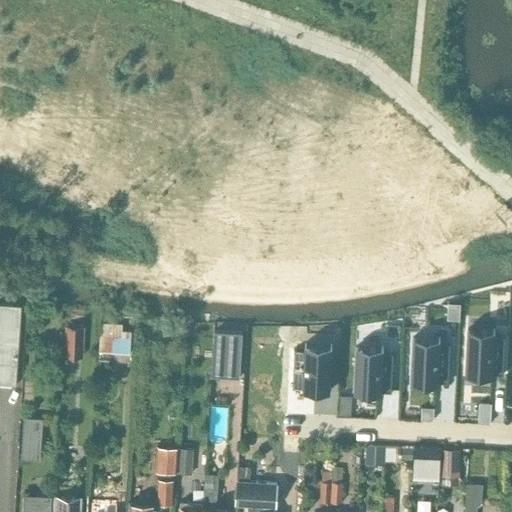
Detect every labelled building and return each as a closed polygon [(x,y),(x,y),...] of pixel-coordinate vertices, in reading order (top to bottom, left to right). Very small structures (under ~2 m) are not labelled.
[(5,83),(0,83),(0,113),(10,114),(10,104),(36,104),(36,87),(45,87),(45,65),(37,65),(37,51),(5,51),(5,83)] [(109,115),(95,115),(95,144),(113,144),(113,134),(133,134),(135,134),(135,91),(140,91),(140,82),(108,82),(109,115)] [(135,134),(133,134),(133,143),(159,143),(159,155),(180,155),(180,126),(164,126),(164,117),(168,117),(168,91),(140,91),(135,91),(135,134)] [(221,149),(204,149),(204,181),(226,181),(226,173),(252,173),(252,149),(261,149),(261,121),(221,121),(221,149)] [(322,168),(302,168),(302,200),(326,200),(326,188),(345,188),(345,196),(374,196),(374,157),(351,157),(351,148),(322,148),(322,168)] [(22,304),(0,302),(0,383),(16,385),(22,304)] [(101,322),(98,360),(109,360),(110,351),(129,352),(130,330),(120,330),(121,323),(101,322)] [(65,326),(64,357),(83,357),(84,327),(65,326)] [(467,327),(465,372),(503,374),(505,335),(495,335),(495,328),(467,327)] [(214,330),(211,376),(229,377),(237,378),(239,378),(242,331),(214,330)] [(413,335),(411,380),(448,382),(450,343),(440,343),(441,337),(413,335)] [(294,348),(292,387),(330,389),(332,344),(304,342),(304,349),(294,348)] [(355,345),(353,389),(391,391),(393,353),(383,352),(384,346),(355,345)] [(434,407),(422,407),(421,419),(433,419),(434,407)] [(23,417),(21,458),(40,459),(42,417),(23,417)] [(158,446),(157,471),(178,472),(179,448),(179,447),(158,446)] [(414,446),(413,478),(438,479),(440,447),(414,446)] [(193,449),(179,448),(178,472),(191,473),(193,449)] [(459,477),(459,449),(442,448),(441,477),(459,477)] [(250,467),(238,466),(237,477),(249,478),(250,467)] [(321,480),(319,501),(331,502),(332,481),(332,471),(322,470),(321,481),(321,480)] [(205,475),(204,488),(213,488),(214,475),(205,475)] [(174,479),(158,478),(157,502),(173,503),(174,479)] [(277,482),(272,482),(238,480),(236,503),(248,504),(247,511),(274,511),(275,505),(276,505),(277,482)] [(342,482),(332,481),(331,502),(341,502),(342,482)] [(467,483),(465,511),(476,511),(477,506),(481,503),(482,484),(467,483)] [(87,511),(96,511),(98,495),(88,494),(87,511)] [(51,511),(52,496),(23,495),(22,511),(51,511)] [(53,511),(79,511),(80,498),(54,497),(53,511)] [(384,500),(383,511),(393,511),(394,500),(384,500)] [(154,511),(155,502),(130,501),(129,511),(154,511)] [(178,506),(177,511),(202,511),(203,507),(203,502),(180,501),(180,506),(178,506)]
